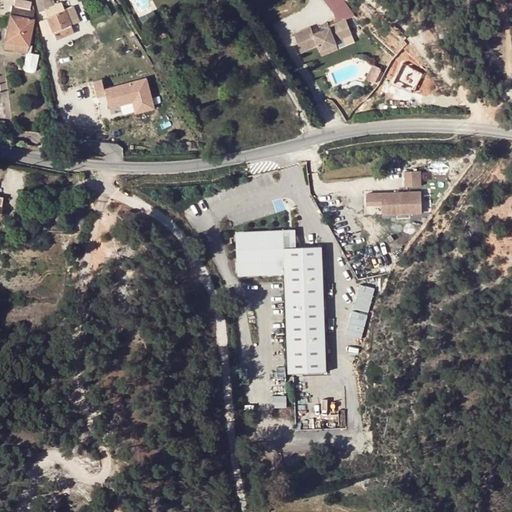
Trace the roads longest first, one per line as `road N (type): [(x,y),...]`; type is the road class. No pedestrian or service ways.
road 1 (tertiary): [(0,150),(95,168),(211,161),(356,128),(511,129)]
road 2 (unknown): [(310,141),(321,193),(398,189)]
